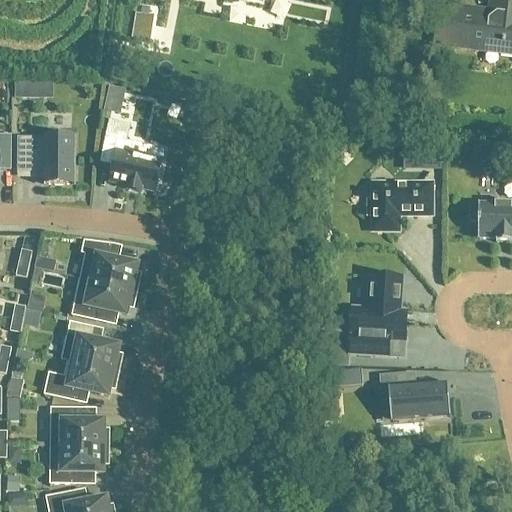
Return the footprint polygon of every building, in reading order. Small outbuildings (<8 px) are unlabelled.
[(250,61),(257,27),(183,11),(186,1),(179,0),(168,0),(163,25),(193,31),(190,48),(250,61)] [(511,0),(490,0),(489,13),(432,6),(427,45),(511,56),(511,0)] [(30,98),(30,82),(17,82),(17,98),(30,98)] [(0,170),(11,171),(12,136),(0,135),(0,170)] [(113,166),(110,182),(128,186),(127,190),(141,193),(142,189),(155,192),(162,161),(151,158),(152,157),(148,156),(147,157),(124,152),(127,141),(106,137),(100,163),(113,166)] [(44,185),(74,185),(74,138),(18,138),(18,173),(44,173),(44,185)] [(423,150),(423,169),(440,169),(440,150),(423,150)] [(432,216),(432,184),(373,184),(373,201),(368,201),(368,216),(373,216),(373,232),(399,232),(399,216),(432,216)] [(471,206),(471,222),(478,222),(478,240),(496,240),(496,243),(511,243),(511,204),(479,204),(479,206),(471,206)] [(80,279),(137,292),(140,275),(136,275),(138,266),(111,259),(114,245),(84,242),(81,254),(85,255),(80,279)] [(33,253),(22,251),(16,277),(27,279),(33,253)] [(35,270),(42,271),(54,273),(56,262),(37,258),(35,270)] [(42,271),(35,270),(32,282),(39,284),(42,271)] [(352,308),(349,356),(388,358),(389,342),(405,343),(407,312),(401,311),(403,278),(370,276),(368,309),(352,308)] [(137,292),(80,279),(72,317),(97,322),(99,310),(127,317),(129,308),(133,309),(137,292)] [(26,308),(15,305),(10,332),(21,334),(26,308)] [(62,361),(118,373),(122,357),(118,356),(120,347),(92,341),(95,329),(70,323),(62,361)] [(0,373),(6,375),(12,349),(1,346),(0,350),(0,373)] [(118,373),(62,361),(62,362),(68,363),(65,378),(49,374),(44,396),(78,404),(81,391),(109,398),(111,389),(115,390),(118,373)] [(362,371),(334,373),(335,388),(363,387),(362,371)] [(413,374),(381,377),(381,391),(389,390),(392,421),(450,417),(447,384),(414,387),(413,374)] [(24,382),(11,379),(7,396),(21,399),(24,382)] [(20,422),(20,400),(7,400),(7,422),(20,422)] [(50,447),(108,448),(108,431),(104,431),(105,422),(76,421),(76,409),(51,409),(50,447)] [(108,448),(50,447),(50,486),(75,486),(75,473),(104,474),(104,465),(108,465),(108,448)] [(20,477),(7,477),(7,492),(19,493),(20,477)] [(113,511),(113,507),(109,507),(107,498),(79,504),(77,492),(46,498),(48,511),(113,511)]
